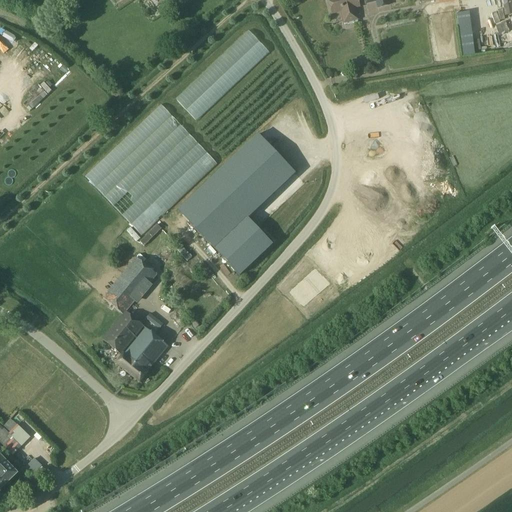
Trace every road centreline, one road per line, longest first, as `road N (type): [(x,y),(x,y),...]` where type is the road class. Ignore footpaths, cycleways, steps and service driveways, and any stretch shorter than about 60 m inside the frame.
road 1 (unclassified): [(133,420),(314,223),(334,181),(333,129),(263,0)]
road 2 (motorway): [(511,256),(333,387),(138,511)]
road 3 (motorway): [(220,511),(511,309)]
road 4 (unclassified): [(133,420),(6,315)]
road 5 (unclassified): [(19,511),(133,420)]
